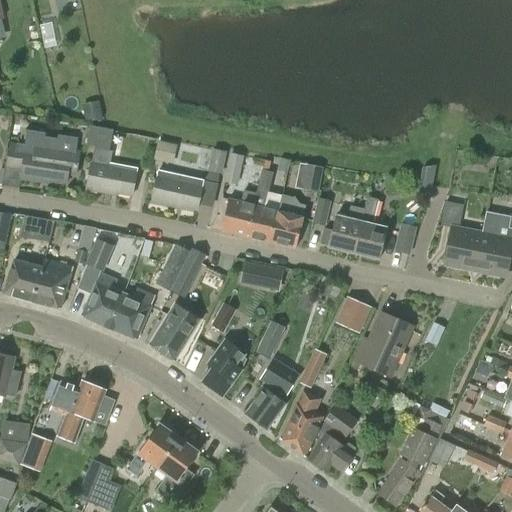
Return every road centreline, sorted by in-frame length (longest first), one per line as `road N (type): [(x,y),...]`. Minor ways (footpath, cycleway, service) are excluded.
road 1 (residential): [(486,298),(0,204)]
road 2 (residential): [(271,459),(129,357),(76,333),(0,315)]
